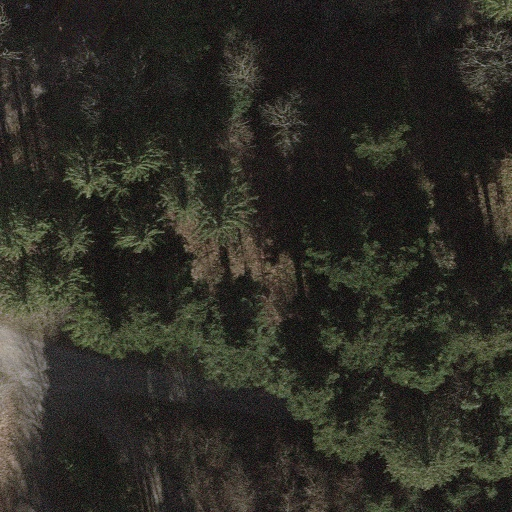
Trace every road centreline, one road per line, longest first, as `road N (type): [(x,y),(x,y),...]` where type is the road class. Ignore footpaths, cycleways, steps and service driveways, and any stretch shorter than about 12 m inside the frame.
road 1 (track): [(78,373),(511,443)]
road 2 (track): [(78,373),(183,511)]
road 3 (track): [(17,511),(30,352)]
road 4 (track): [(0,116),(57,62),(96,0)]
